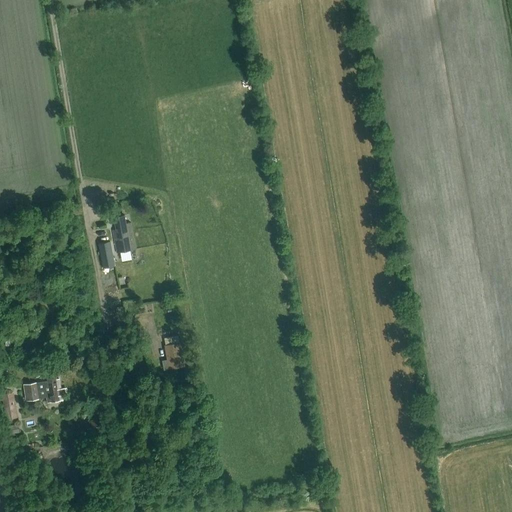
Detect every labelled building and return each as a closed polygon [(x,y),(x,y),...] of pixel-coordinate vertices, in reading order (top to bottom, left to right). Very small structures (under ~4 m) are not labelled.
[(116,252),(135,249),(131,222),(126,223),(124,215),(113,217),(116,229),(112,230),(116,252)] [(115,266),(110,241),(98,243),(103,268),(115,266)] [(164,345),(168,369),(185,366),(180,342),(164,345)] [(89,365),(91,380),(104,378),(102,362),(89,365)] [(66,388),(61,389),(59,378),(56,379),(54,372),(46,373),(48,381),(23,384),(26,400),(39,398),(47,397),(48,402),(62,400),(62,394),(67,394),(66,388)] [(5,419),(17,417),(13,392),(1,394),(5,419)] [(106,430),(104,417),(86,420),(88,433),(106,430)] [(17,424),(9,425),(11,433),(19,432),(17,424)] [(14,450),(21,449),(20,440),(13,441),(14,450)]
